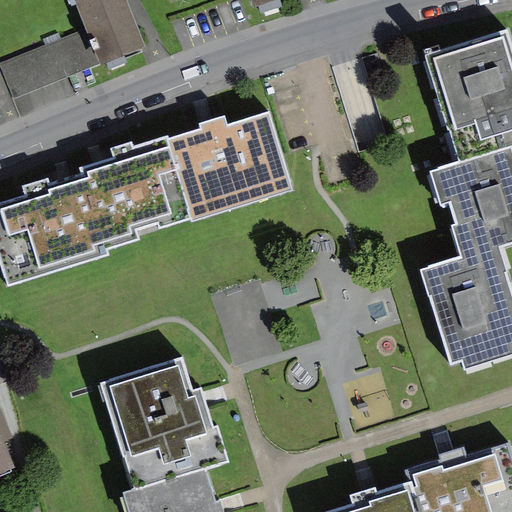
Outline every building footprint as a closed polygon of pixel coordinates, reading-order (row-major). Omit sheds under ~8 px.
[(80,0),(104,61),(139,47),(120,0),(80,0)] [(511,38),(509,30),(425,56),(458,164),(511,147),(511,38)] [(202,128),(168,139),(189,209),(190,212),(291,181),(269,112),(203,133),(202,128)] [(81,168),(82,173),(103,241),(159,223),(158,219),(189,209),(168,139),(167,136),(132,147),(133,152),(81,168)] [(511,147),(458,164),(429,172),(439,205),(450,202),(457,223),(451,225),(461,258),(499,246),(511,242),(511,147)] [(49,188),(0,202),(0,262),(4,277),(105,246),(103,241),(82,173),(48,184),(49,188)] [(461,258),(420,271),(449,365),(462,362),(464,369),(511,354),(511,287),(499,246),(461,258)] [(109,379),(142,486),(204,467),(220,462),(209,427),(205,428),(182,356),(109,379)] [(0,405),(0,467),(11,463),(2,442),(13,437),(0,405)] [(417,494),(352,511),(511,511),(511,466),(507,448),(412,475),(417,494)] [(213,511),(211,503),(215,502),(204,467),(142,486),(133,488),(139,511),(213,511)]
